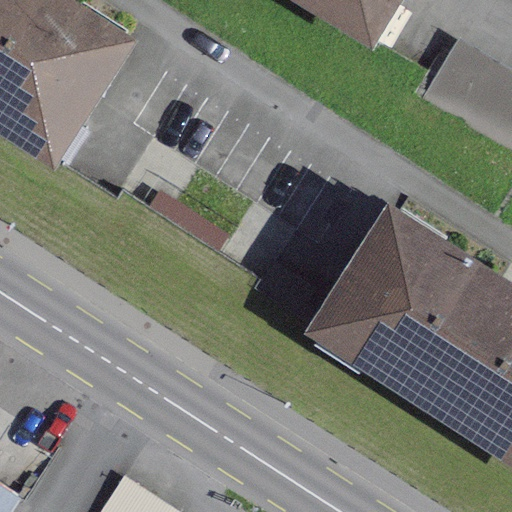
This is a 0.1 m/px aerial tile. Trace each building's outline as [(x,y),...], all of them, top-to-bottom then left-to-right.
[(137,38),(77,0),(0,0),(0,135),(52,169),(137,38)] [(396,0),(290,0),(366,48),(396,0)] [(511,69),(459,37),(422,97),(511,152),(511,69)] [(327,296),(273,260),(255,287),(310,323),(303,333),(511,468),(511,280),(389,201),(327,296)] [(180,511),(181,511),(126,475),(102,511),(180,511)] [(0,511),(10,511),(21,497),(0,482),(0,511)]
